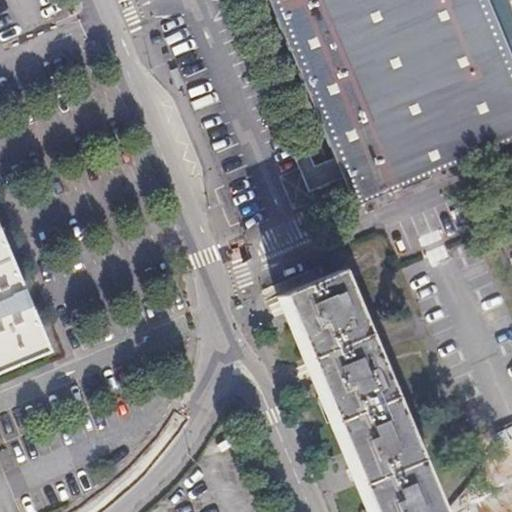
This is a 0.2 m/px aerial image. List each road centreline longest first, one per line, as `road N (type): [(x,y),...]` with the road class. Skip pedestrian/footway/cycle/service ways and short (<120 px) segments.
road 1 (residential): [(215,343),(201,259),(95,0)]
road 2 (residential): [(215,343),(173,439),(103,511)]
road 3 (residential): [(215,343),(258,392),(307,511)]
road 4 (unknown): [(197,398),(252,511)]
